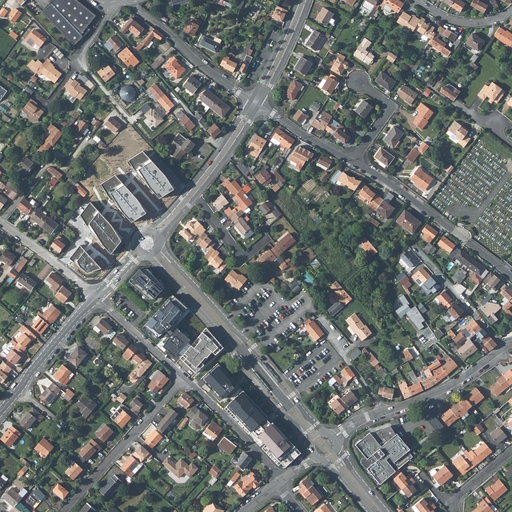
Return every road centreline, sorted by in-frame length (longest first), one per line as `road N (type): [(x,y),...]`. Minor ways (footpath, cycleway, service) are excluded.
road 1 (secondary): [(321,432),(159,246)]
road 2 (secondary): [(148,255),(308,442)]
road 3 (residential): [(353,161),(511,277)]
road 4 (residential): [(63,511),(185,377)]
road 5 (secondary): [(251,101),(190,187),(147,230)]
road 6 (residential): [(126,0),(251,101)]
road 7 (secondary): [(95,296),(0,411)]
road 8 (residential): [(282,479),(185,377)]
road 9 (residential): [(411,243),(503,348)]
road 10 (residential): [(503,348),(436,392),(380,411)]
road 11 (residential): [(185,377),(95,296)]
road 12 (residential): [(95,296),(0,221)]
